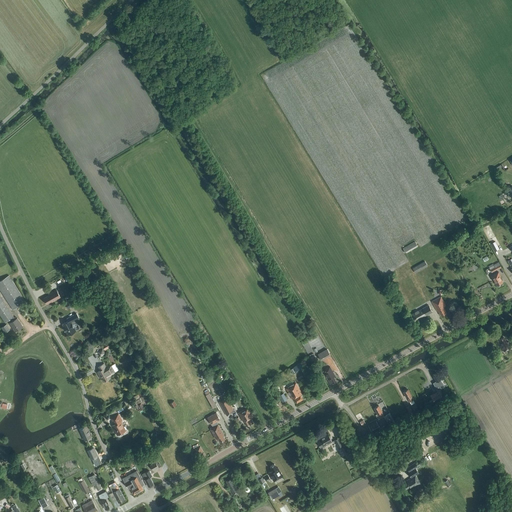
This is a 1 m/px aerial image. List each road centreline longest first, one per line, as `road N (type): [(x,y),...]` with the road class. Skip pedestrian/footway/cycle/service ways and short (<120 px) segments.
road 1 (unclassified): [(132,504),(74,366),(0,229)]
road 2 (tertiary): [(145,496),(333,392)]
road 3 (track): [(410,511),(345,406),(421,364)]
road 4 (tertiary): [(333,392),(511,294)]
road 5 (unclassified): [(0,126),(132,0)]
road 6 (track): [(153,510),(245,460),(256,472)]
